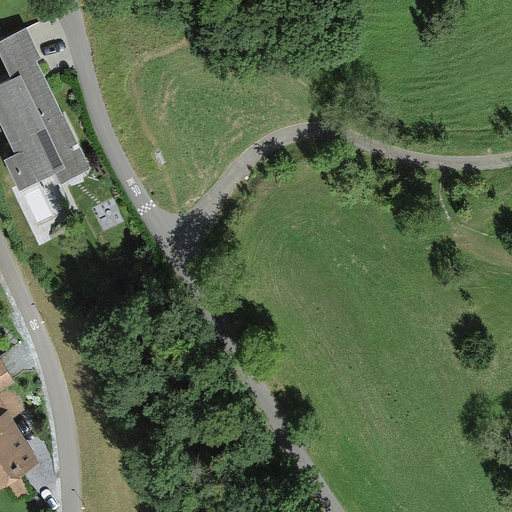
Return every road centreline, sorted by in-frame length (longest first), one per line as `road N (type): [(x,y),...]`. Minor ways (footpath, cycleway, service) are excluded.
road 1 (residential): [(176,261),(254,160),(295,138),(338,133),(439,167),(511,161)]
road 2 (unclassified): [(176,261),(338,511)]
road 3 (residential): [(66,0),(97,114),(176,261)]
road 4 (residential): [(70,511),(62,404),(0,246)]
